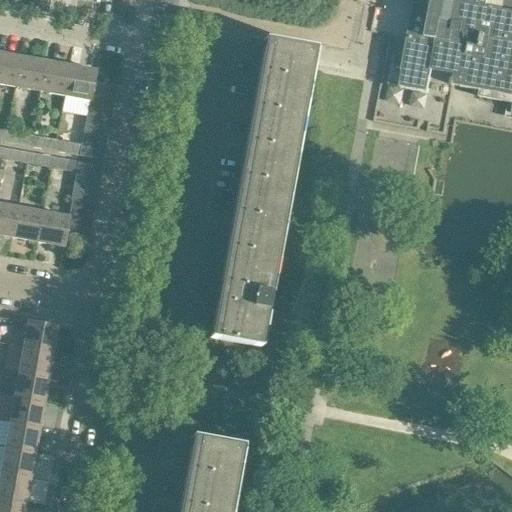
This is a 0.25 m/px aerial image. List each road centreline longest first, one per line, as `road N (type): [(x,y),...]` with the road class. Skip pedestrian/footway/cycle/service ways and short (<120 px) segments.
road 1 (unclassified): [(108,305),(139,310),(179,273),(219,42),(164,24)]
road 2 (residential): [(108,305),(159,51)]
road 3 (residential): [(159,51),(0,23)]
road 4 (residential): [(84,443),(108,305)]
road 5 (residential): [(133,511),(144,454),(84,443)]
